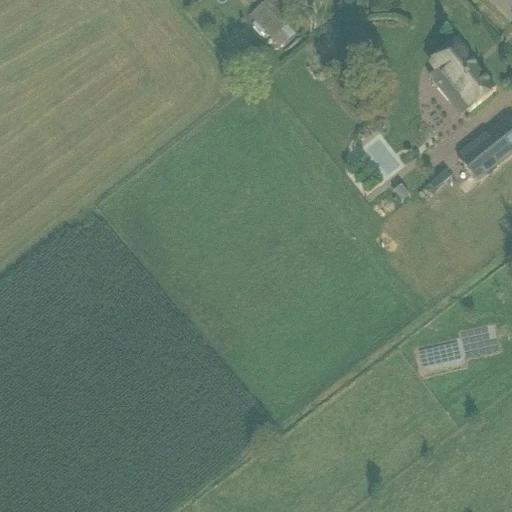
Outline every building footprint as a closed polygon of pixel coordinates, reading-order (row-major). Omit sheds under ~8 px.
[(268,2),(250,18),(280,52),(298,36),(268,2)] [(472,62),(457,44),(430,67),(439,77),(431,83),(440,95),(449,106),(457,99),(469,114),(495,93),(471,63),(472,62)] [(302,69),(293,77),(299,85),(309,77),(302,69)] [(455,164),(475,188),(511,157),(511,127),(507,122),(455,164)] [(412,177),(395,191),(425,228),(460,200),(448,185),(430,200),(412,177)]
